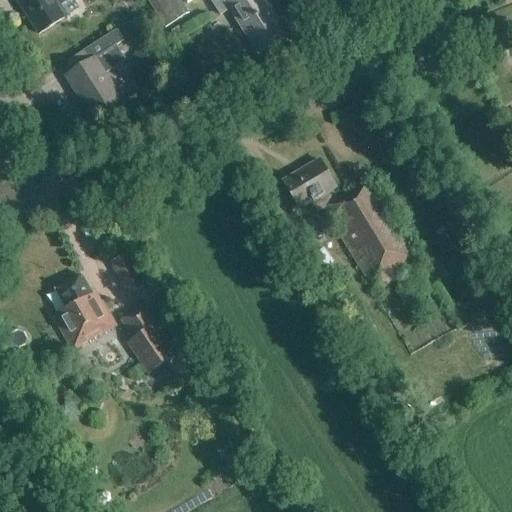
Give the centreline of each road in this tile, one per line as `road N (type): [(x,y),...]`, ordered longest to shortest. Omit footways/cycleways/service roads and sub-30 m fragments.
road 1 (residential): [(64,194),(447,49)]
road 2 (residential): [(64,194),(0,86)]
